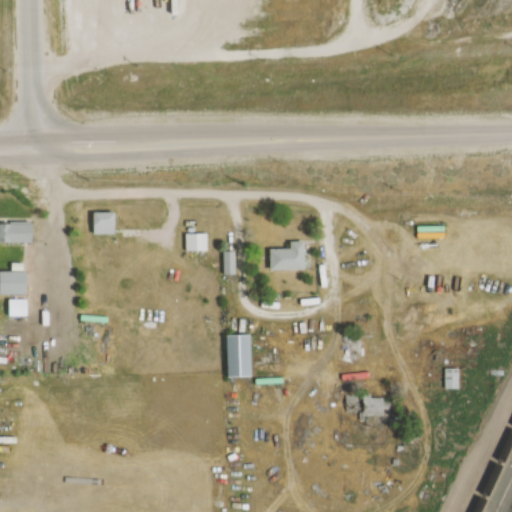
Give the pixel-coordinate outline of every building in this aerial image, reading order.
[(91,233),(116,233),(116,211),(91,211),(91,233)] [(0,242),(35,242),(35,222),(0,222),(0,242)] [(442,226),(415,226),(415,237),(442,237),(442,226)] [(207,251),(207,233),(185,233),(185,251),(207,251)] [(271,248),(271,270),(306,270),(306,241),(291,241),(291,248),(271,248)] [(0,293),(29,294),(29,271),(0,271),(0,293)] [(252,378),(252,335),(228,335),(228,378),(252,378)] [(458,368),(443,368),(443,389),(458,389),(458,368)] [(390,409),(390,397),(362,397),(362,417),(382,417),(382,409),(390,409)]
